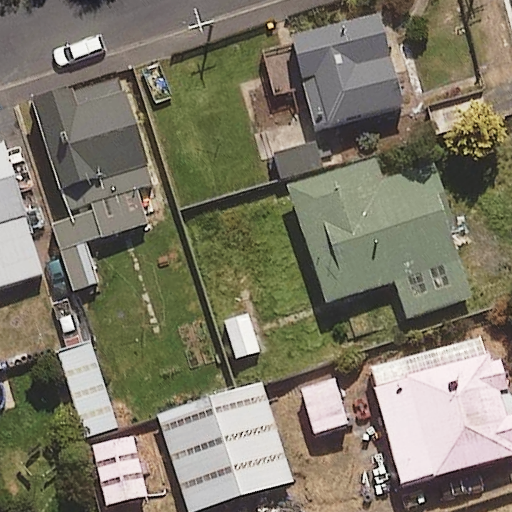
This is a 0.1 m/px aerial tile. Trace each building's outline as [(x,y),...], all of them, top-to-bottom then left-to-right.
[(407,109),(399,74),(411,71),(404,45),(392,48),(384,17),(298,39),(321,131),(407,109)] [(124,77),(38,102),(74,223),(56,229),(75,293),(99,286),(87,245),(150,227),(139,191),(156,186),(124,77)] [(0,289),(44,279),(6,128),(0,129),(0,289)] [(318,144),(276,154),(282,184),(325,174),(318,144)] [(474,301),(430,149),(294,189),(328,305),(398,285),(408,319),(474,301)] [(265,355),(248,309),(220,319),(237,365),(265,355)] [(511,411),(491,338),(373,371),(407,488),(511,457),(511,411)] [(93,344),(59,355),(87,442),(120,432),(93,344)] [(206,511),(295,483),(262,384),(159,418),(190,511),(206,511)] [(351,427),(338,384),(304,395),(317,438),(351,427)] [(150,499),(135,440),(94,450),(109,509),(150,499)]
